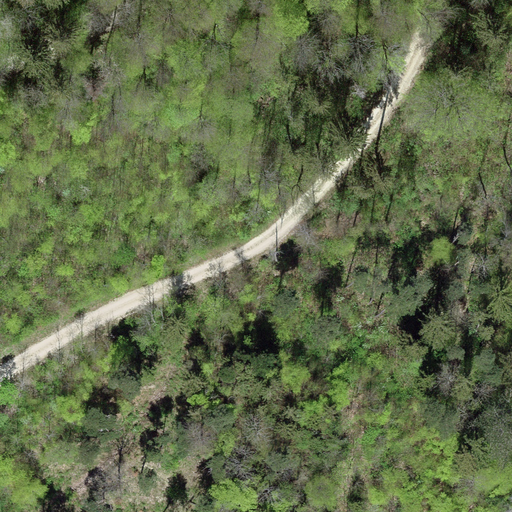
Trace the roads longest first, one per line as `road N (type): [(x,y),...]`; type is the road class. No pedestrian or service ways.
road 1 (track): [(0,370),(275,232),(397,90),(437,0)]
road 2 (track): [(0,68),(136,0)]
